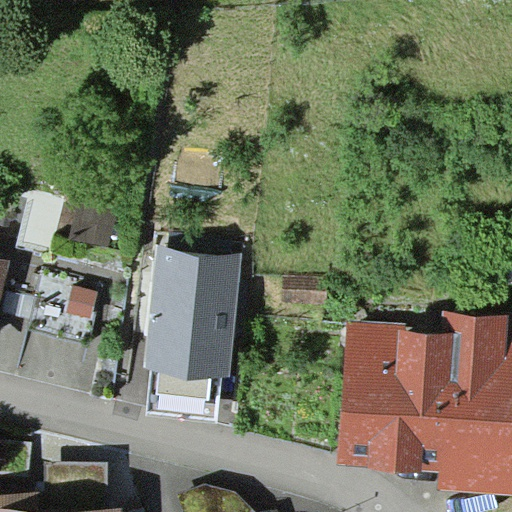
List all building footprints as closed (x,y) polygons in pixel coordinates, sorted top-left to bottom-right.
[(51,254),(65,198),(30,189),(16,245),(51,254)] [(116,209),(77,201),(69,240),(108,248),(116,209)] [(157,244),(145,367),(152,368),(148,411),(219,418),(223,374),(230,375),(242,252),(157,244)] [(0,301),(11,260),(0,257),(0,301)] [(44,267),(29,328),(89,343),(103,281),(44,267)] [(282,274),(281,301),(326,304),(327,277),(282,274)] [(440,325),(346,321),(339,465),(441,470),(440,487),(511,490),(511,312),(441,309),(440,325)] [(42,510),(107,510),(107,461),(42,461),(43,491),(42,510)] [(205,483),(176,492),(182,511),(256,511),(235,491),(205,483)] [(43,491),(0,490),(0,511),(118,511),(119,510),(107,510),(42,510),(43,491)]
